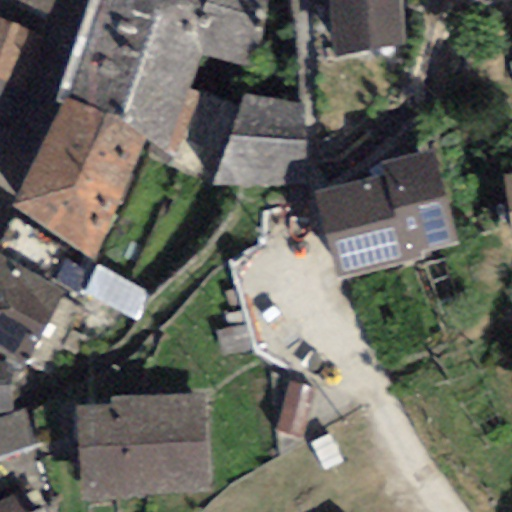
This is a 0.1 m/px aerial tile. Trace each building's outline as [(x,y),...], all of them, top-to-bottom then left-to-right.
[(0,0),(0,7),(49,27),(59,0),(0,0)] [(102,0),(11,225),(94,272),(144,155),(161,160),(200,63),(253,75),(269,0),(102,0)] [(402,0),(336,0),(338,60),(404,58),(402,0)] [(0,128),(40,41),(0,26),(0,128)] [(294,108),(241,108),(214,194),(295,185),(294,108)] [(378,185),(315,202),(339,289),(423,266),(422,261),(453,253),(428,164),(376,178),(378,185)] [(511,184),(503,186),(511,240),(511,184)] [(63,298),(0,266),(0,360),(26,373),(63,298)] [(0,372),(0,413),(9,411),(7,372),(0,372)] [(195,401),(65,416),(65,498),(195,494),(195,401)] [(24,418),(0,426),(0,495),(35,479),(24,418)] [(0,511),(20,511),(11,496),(0,502),(0,511)]
